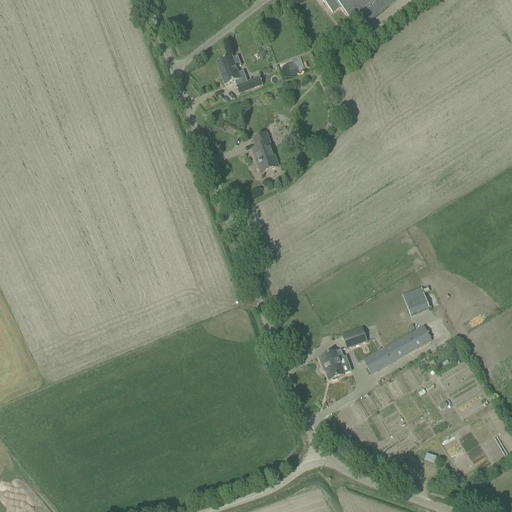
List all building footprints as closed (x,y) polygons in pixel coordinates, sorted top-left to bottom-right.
[(321,0),(333,15),(340,10),(350,23),(358,17),(364,25),(396,0),(321,0)] [(247,83),(246,79),(243,72),(239,74),(237,69),(241,67),(237,57),(233,59),(233,58),(215,64),(224,87),(234,83),(239,96),(263,87),(260,78),(247,83)] [(278,168),(266,136),(252,141),(256,150),(252,151),(261,175),(278,168)] [(429,310),(424,297),(421,290),(402,297),(410,317),(429,310)] [(431,341),(423,328),(363,361),(371,375),(431,341)] [(367,343),(362,330),(342,337),(347,350),(367,343)] [(344,359),(341,351),(319,359),(323,368),(324,368),(329,382),(331,381),(333,382),(337,381),(338,379),(344,377),(338,361),(344,359)]
